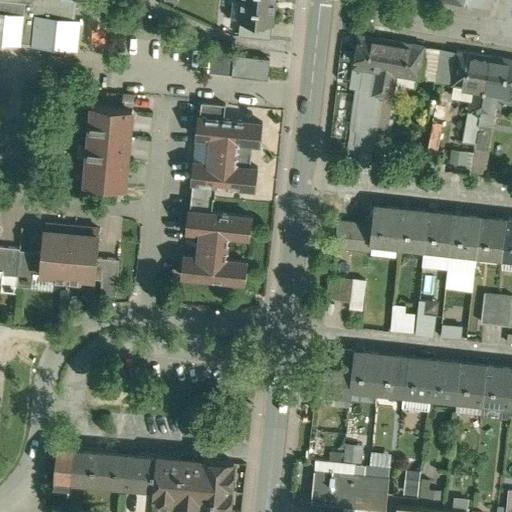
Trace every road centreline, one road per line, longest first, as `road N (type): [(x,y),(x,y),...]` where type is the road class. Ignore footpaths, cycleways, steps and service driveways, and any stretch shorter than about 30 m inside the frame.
road 1 (residential): [(139,311),(77,324),(59,339),(11,493)]
road 2 (residential): [(280,326),(511,355)]
road 3 (residential): [(511,199),(298,174)]
road 4 (tertiary): [(280,326),(264,511)]
road 5 (tertiary): [(321,0),(298,174)]
road 6 (tertiary): [(298,174),(280,326)]
road 7 (residential): [(501,30),(352,0)]
road 8 (residential): [(149,213),(0,198)]
road 9 (residential): [(280,326),(139,311)]
